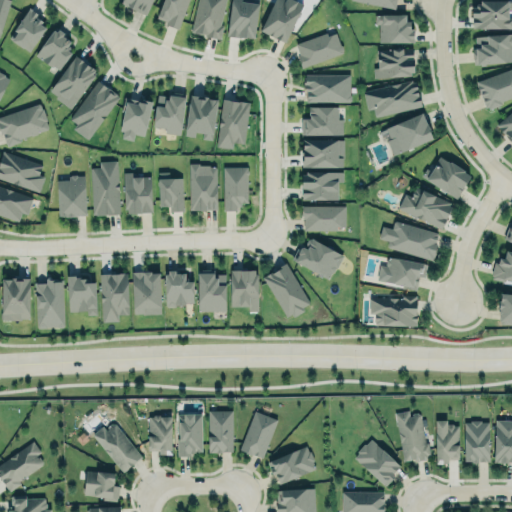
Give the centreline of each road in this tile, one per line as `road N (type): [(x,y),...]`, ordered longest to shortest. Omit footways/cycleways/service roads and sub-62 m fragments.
road 1 (tertiary): [(511,356),(244,353),(0,363)]
road 2 (residential): [(0,245),(270,238)]
road 3 (residential): [(272,75),(163,55),(115,33),(72,0)]
road 4 (residential): [(437,0),(440,80),(452,116),(470,148),(503,178)]
road 5 (residential): [(270,238),(272,75)]
road 6 (residential): [(503,178),(462,248),(450,299)]
